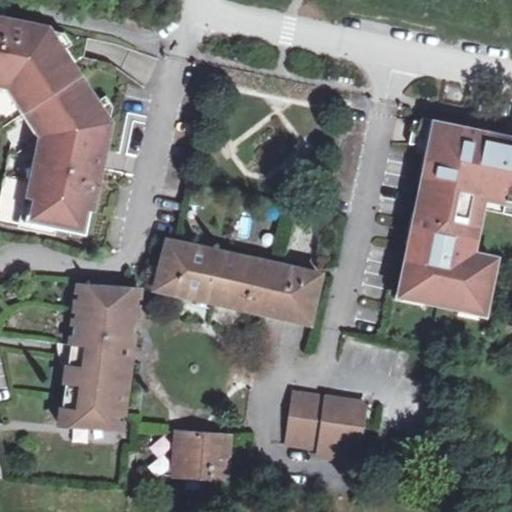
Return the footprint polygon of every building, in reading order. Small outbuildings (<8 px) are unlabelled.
[(0,132),(9,146),(0,193),(0,227),(54,238),(55,232),(86,239),(93,195),(91,194),(100,151),(102,152),(107,126),(83,91),(78,95),(62,71),(66,67),(55,51),(43,33),(16,28),(16,30),(0,27),(0,132)] [(74,39),(55,51),(66,67),(79,59),(80,50),(82,40),(74,39)] [(424,122),(416,120),(413,132),(411,143),(420,144),(424,122)] [(420,144),(433,145),(424,184),(432,186),(426,214),(418,213),(414,231),(422,233),(420,244),(412,243),(403,287),(427,292),(426,299),(455,306),(456,298),(487,304),(496,260),(475,255),(482,208),(484,197),(511,202),(511,145),(487,140),(488,135),(437,124),(424,122),(420,144)] [(511,202),(484,197),(482,208),(511,213),(511,202)] [(422,233),(414,231),(412,243),(420,244),(422,233)] [(155,292),(309,326),(311,314),(319,279),(169,242),(167,246),(161,270),(155,292)] [(427,292),(403,287),(402,295),(426,299),(427,292)] [(122,430),(141,293),(79,288),(60,425),(122,430)] [(456,298),(455,306),(485,312),(487,304),(456,298)] [(293,397),(286,445),(318,450),(318,457),(356,462),(365,404),(293,397)] [(223,480),(227,436),(179,432),(175,476),(223,480)]
